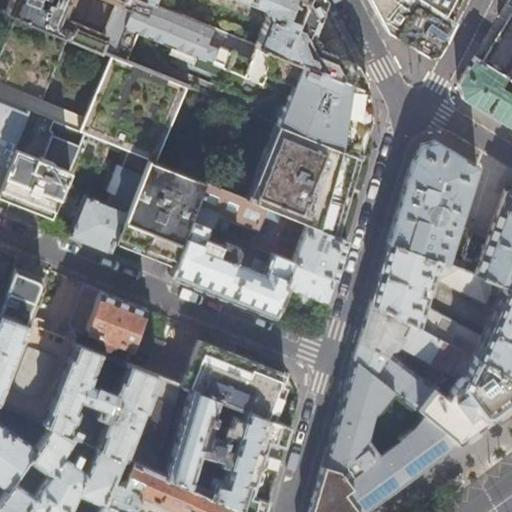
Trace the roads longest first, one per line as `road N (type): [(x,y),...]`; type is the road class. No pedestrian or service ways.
road 1 (residential): [(0,232),(332,362)]
road 2 (residential): [(332,362),(406,114)]
road 3 (residential): [(293,511),(332,362)]
road 4 (residential): [(406,114),(351,0)]
